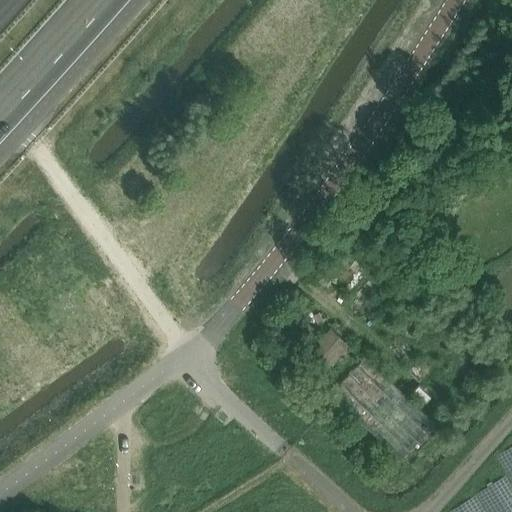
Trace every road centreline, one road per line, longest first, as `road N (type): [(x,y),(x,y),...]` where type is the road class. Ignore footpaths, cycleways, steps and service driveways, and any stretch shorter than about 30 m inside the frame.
road 1 (unclassified): [(184,359),(272,272),(458,0)]
road 2 (motorway): [(0,109),(97,0)]
